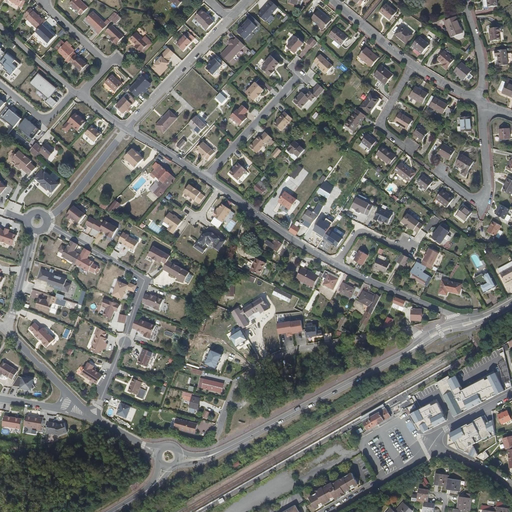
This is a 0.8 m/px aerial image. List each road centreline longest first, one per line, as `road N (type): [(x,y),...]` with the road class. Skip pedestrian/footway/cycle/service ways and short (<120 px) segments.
road 1 (residential): [(46,223),(144,279),(93,417)]
road 2 (residential): [(414,332),(293,350),(256,367),(233,392),(216,438)]
road 3 (secondary): [(210,456),(426,340)]
road 4 (residential): [(335,265),(206,178)]
road 5 (residential): [(229,19),(126,129)]
road 6 (track): [(367,447),(231,511)]
road 7 (residential): [(441,171),(469,198),(483,198),(480,103)]
road 8 (residential): [(206,178),(300,75)]
road 9 (residential): [(457,326),(452,316),(335,265)]
road 10 (residential): [(81,93),(103,61),(43,0)]
road 11 (residential): [(328,511),(433,448)]
road 12 (residential): [(45,218),(126,129)]
